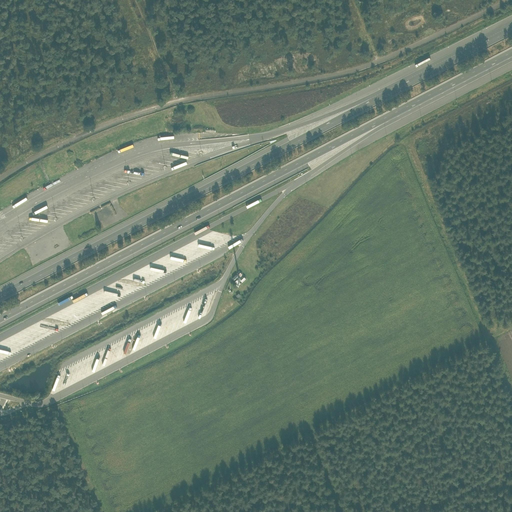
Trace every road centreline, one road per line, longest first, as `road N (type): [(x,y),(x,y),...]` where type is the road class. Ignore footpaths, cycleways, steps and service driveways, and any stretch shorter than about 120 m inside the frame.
road 1 (unclassified): [(0,179),(111,121),(190,97),(352,70),(507,0)]
road 2 (motorway): [(0,318),(387,117)]
road 3 (motorway): [(376,99),(0,294)]
road 4 (motorway): [(511,28),(376,99)]
road 5 (motorway): [(387,117),(511,52)]
road 6 (motorway): [(376,99),(260,137)]
